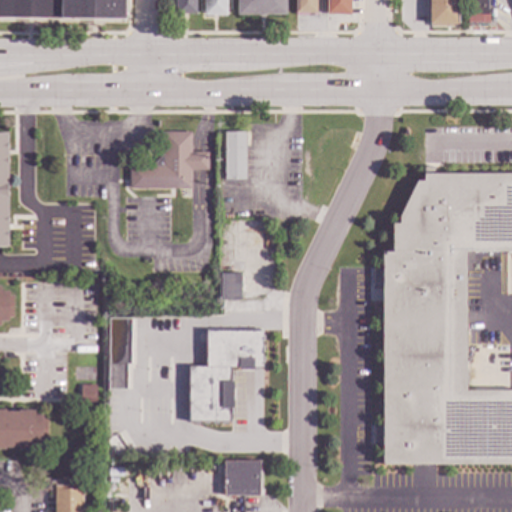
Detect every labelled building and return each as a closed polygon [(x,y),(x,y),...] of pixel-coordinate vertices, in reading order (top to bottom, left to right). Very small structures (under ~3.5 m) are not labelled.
[(123,0),(124,20),(0,21),(0,0),(123,0)] [(195,0),(195,15),(175,15),(175,0),(195,0)] [(225,0),(225,16),(203,15),(203,0),(225,0)] [(285,0),(285,15),(237,15),(237,0),(285,0)] [(315,0),(315,13),(295,13),(295,0),(315,0)] [(350,0),(350,15),(326,14),(326,0),(350,0)] [(457,0),(457,28),(430,28),(429,0),(457,0)] [(487,0),(488,22),(467,23),(466,0),(487,0)] [(190,190),(128,190),(128,166),(150,166),(161,154),(161,132),(190,132),(190,190)] [(244,181),(223,180),(223,133),(245,133),(244,181)] [(433,174),(511,174),(511,252),(464,252),(465,390),(511,390),(511,464),(382,465),(382,444),(372,444),(372,427),(382,427),(381,287),(371,287),(371,270),(381,270),(381,252),(391,252),(391,224),(398,224),(398,217),(416,181),(423,181),(423,167),(433,167),(433,174)] [(240,300),(219,300),(219,274),(240,274),(240,300)] [(0,291),(8,292),(8,322),(0,322),(0,291)] [(264,352),(261,352),(261,379),(206,379),(206,331),(264,331),(264,352)] [(123,375),(115,375),(115,367),(123,367),(123,375)] [(95,402),(80,402),(79,385),(95,385),(95,402)] [(0,410),(4,410),(4,412),(16,412),(16,410),(34,411),(34,415),(42,415),(42,446),(34,446),(34,451),(17,450),(17,449),(4,448),(4,450),(0,450),(0,410)] [(263,490),(258,490),(258,497),(223,497),(223,461),(263,461),(263,490)] [(123,478),(107,478),(107,468),(123,468),(123,478)] [(76,482),(82,482),(82,511),(54,511),(54,492),(49,492),(50,482),(62,482),(62,480),(77,480),(76,482)]
